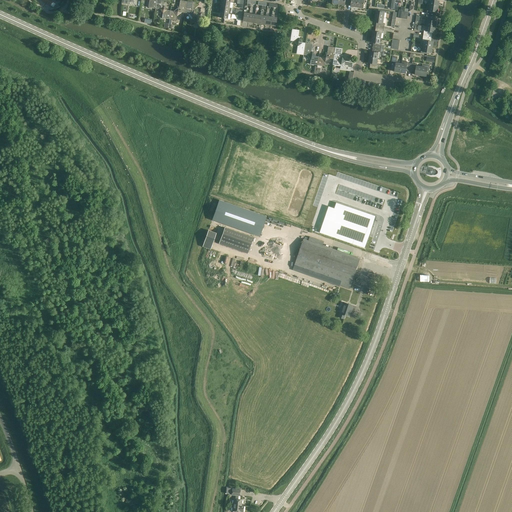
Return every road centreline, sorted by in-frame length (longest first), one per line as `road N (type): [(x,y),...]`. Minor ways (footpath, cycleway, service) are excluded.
road 1 (secondary): [(336,153),(0,14)]
road 2 (tertiary): [(272,511),(314,457),(364,365),(421,205)]
road 3 (residential): [(390,81),(357,75),(361,39),(297,17),(299,0)]
road 4 (tertiary): [(441,137),(493,0)]
